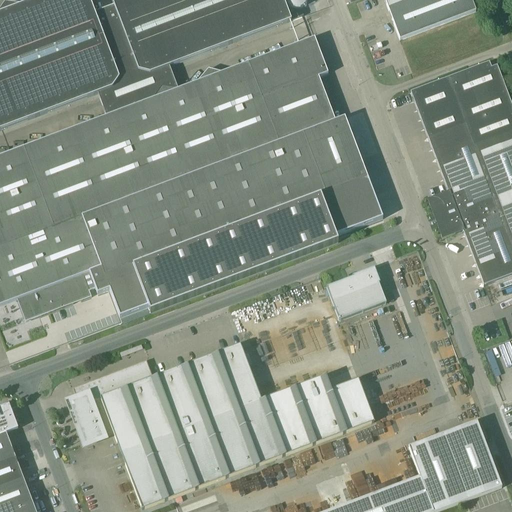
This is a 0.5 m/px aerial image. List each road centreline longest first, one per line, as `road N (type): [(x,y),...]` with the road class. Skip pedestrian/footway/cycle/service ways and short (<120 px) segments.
road 1 (unclassified): [(23,379),(421,227)]
road 2 (unclassified): [(509,457),(421,227)]
road 3 (unclassified): [(373,102),(505,50)]
road 4 (unclassified): [(74,511),(23,379)]
road 5 (unclassified): [(421,227),(373,102)]
